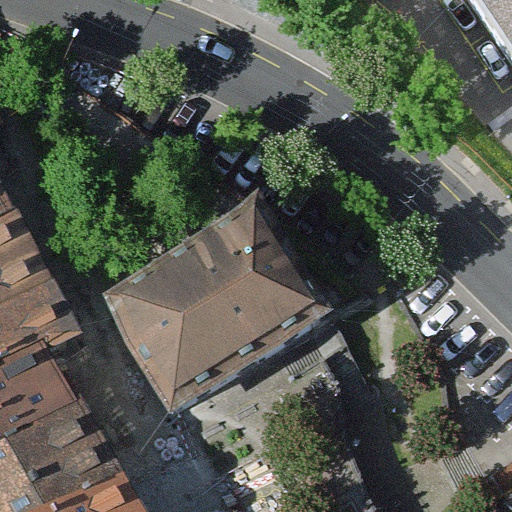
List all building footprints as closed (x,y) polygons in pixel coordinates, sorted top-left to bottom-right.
[(511,0),(472,0),(511,58),(511,0)] [(107,321),(176,431),(333,333),(324,319),(263,223),(107,321)] [(0,290),(26,276),(6,234),(0,237),(0,290)] [(0,337),(44,313),(26,276),(0,290),(0,337)] [(70,357),(44,313),(0,337),(0,391),(43,371),(70,357)] [(0,472),(78,432),(43,371),(0,391),(0,472)] [(0,511),(103,511),(117,505),(78,432),(0,472),(0,511)]
